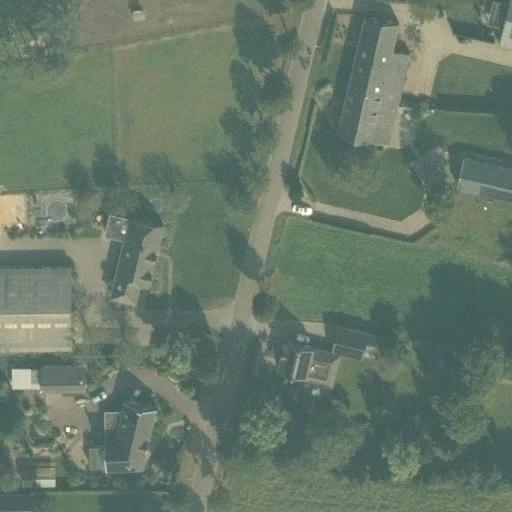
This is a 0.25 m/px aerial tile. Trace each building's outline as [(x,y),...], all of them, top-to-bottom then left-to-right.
[(511,0),(508,0),(498,42),(511,45),(511,0)] [(399,23),(365,15),(349,86),(383,93),(381,104),(398,106),(411,53),(393,49),(399,23)] [(383,93),(349,86),(338,132),(390,144),(398,106),(381,104),(383,93)] [(511,166),(465,156),(457,188),(511,200),(511,166)] [(163,225),(144,221),(129,217),(109,213),(104,234),(123,238),(110,295),(125,299),(126,295),(138,288),(140,281),(149,283),(155,261),(154,261),(153,263),(150,262),(154,246),(157,246),(157,248),(158,248),(163,225)] [(72,265),(0,265),(0,349),(73,348),(72,265)] [(338,325),(334,343),(366,349),(387,354),(391,337),(369,332),(338,325)] [(285,340),(279,369),(306,375),(305,380),(325,385),(333,350),(285,340)] [(85,364),(41,364),(42,392),(86,391),(85,364)] [(117,438),(104,438),(105,468),(141,467),(155,409),(126,401),(117,438)] [(309,430),(306,446),(321,449),(325,433),(314,431),(309,430)] [(37,485),(37,469),(37,468),(22,468),(22,485),(37,485)] [(0,511),(8,511),(8,494),(0,493),(0,511)]
